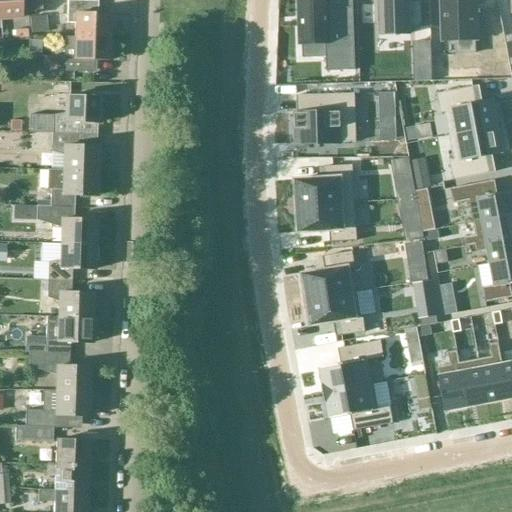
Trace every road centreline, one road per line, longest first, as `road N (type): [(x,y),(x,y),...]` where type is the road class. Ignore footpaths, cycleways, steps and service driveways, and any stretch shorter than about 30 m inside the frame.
road 1 (residential): [(511,446),(300,485),(259,231),(260,0)]
road 2 (residential): [(131,511),(148,0)]
